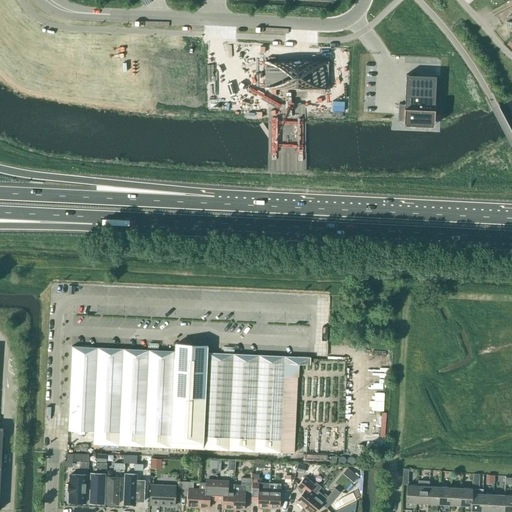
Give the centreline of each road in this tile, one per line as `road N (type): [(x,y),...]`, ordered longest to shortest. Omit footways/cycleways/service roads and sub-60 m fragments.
road 1 (trunk): [(93,217),(511,238)]
road 2 (trunk): [(511,217),(216,203)]
road 3 (unclassified): [(365,0),(351,19),(327,25),(94,14)]
road 4 (trunk): [(216,203),(164,188),(0,170)]
road 5 (trunk): [(216,203),(0,193)]
road 6 (track): [(396,471),(403,295)]
